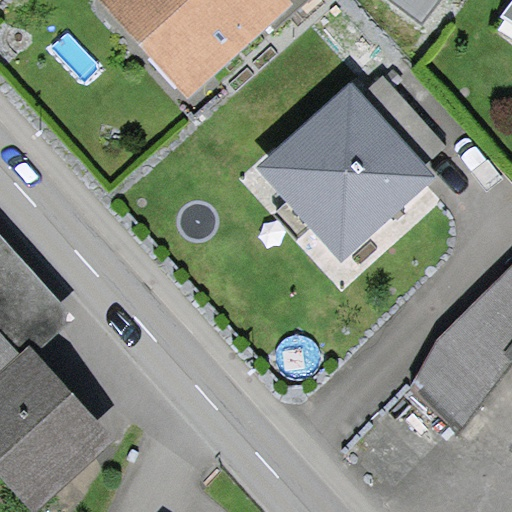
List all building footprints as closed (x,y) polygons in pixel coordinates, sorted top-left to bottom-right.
[(186,46),(202,65),(270,4),(265,0),(124,0),(174,56),(186,46)] [(511,1),(500,17),(511,25),(511,1)] [(342,247),(420,177),(350,98),(271,169),(342,247)] [(511,365),(511,265),(435,342),(410,387),(459,435),(511,365)] [(96,441),(25,362),(23,363),(0,338),(0,454),(37,495),(96,441)]
